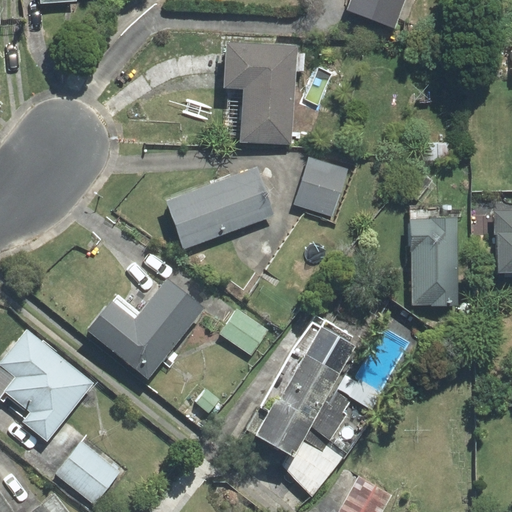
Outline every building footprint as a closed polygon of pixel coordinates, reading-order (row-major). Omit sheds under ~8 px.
[(400,0),(345,0),(340,14),(390,32),(400,0)] [(211,38),(145,54),(149,68),(215,52),(211,38)] [(300,56),(288,56),(288,51),(215,48),(213,94),(221,94),(219,142),(233,143),(232,147),(284,149),(287,77),(300,77),(300,56)] [(347,172),(305,159),(291,205),(333,218),(347,172)] [(250,172),(161,205),(179,252),(267,219),(250,172)] [(511,214),(489,215),(490,238),(487,238),(488,277),(511,276),(511,214)] [(402,223),(406,307),(450,305),(446,221),(402,223)] [(196,312),(157,281),(125,322),(102,304),(79,333),(142,381),(196,312)] [(235,308),(216,336),(249,358),(268,330),(235,308)] [(244,439),(281,460),(351,340),(311,317),(305,328),(302,327),(282,355),(249,413),(256,418),(244,439)] [(0,395),(24,413),(16,423),(42,443),(85,387),(19,337),(0,361),(0,395)] [(218,400),(202,387),(188,404),(203,417),(218,400)] [(77,443),(52,476),(91,506),(117,473),(77,443)] [(378,511),(385,498),(350,480),(333,511),(378,511)] [(30,511),(63,511),(50,496),(30,511)]
